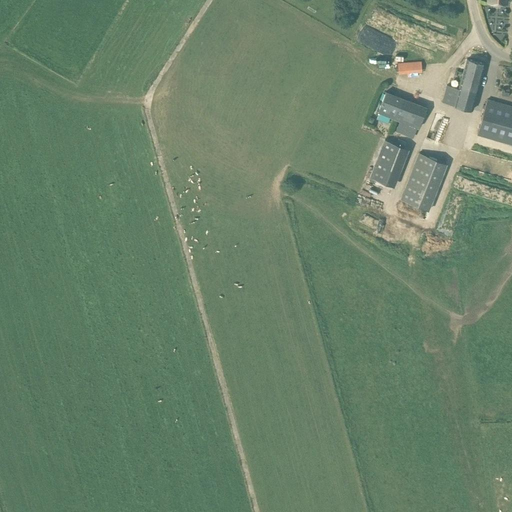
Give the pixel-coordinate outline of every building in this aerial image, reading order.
[(485,64),(468,59),(460,89),(448,86),(443,102),(472,110),(485,64)] [(422,72),(421,61),(398,63),(399,74),(422,72)] [(394,95),(386,92),(378,111),(394,117),(399,106),(391,103),(394,95)] [(511,106),(487,100),(477,135),(511,145),(511,106)] [(370,177),(396,186),(410,148),(384,139),(370,177)] [(419,153),(415,162),(442,173),(446,163),(419,153)]
